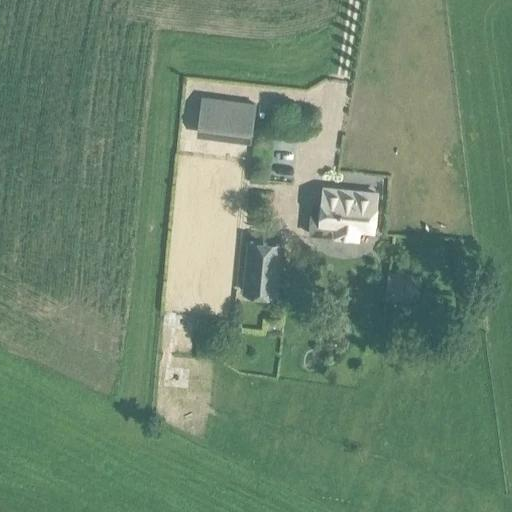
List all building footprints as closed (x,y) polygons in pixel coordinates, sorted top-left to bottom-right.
[(235,102),(203,97),(199,130),(231,134),(235,102)] [(278,170),(296,169),(294,141),(276,142),(278,170)] [(374,230),(377,194),(324,189),(322,209),(312,208),(311,224),(336,226),(335,236),(357,238),(358,228),(374,230)] [(245,292),(276,295),(280,244),(250,242),(245,292)] [(422,276),(390,273),(387,294),(419,297),(422,276)]
